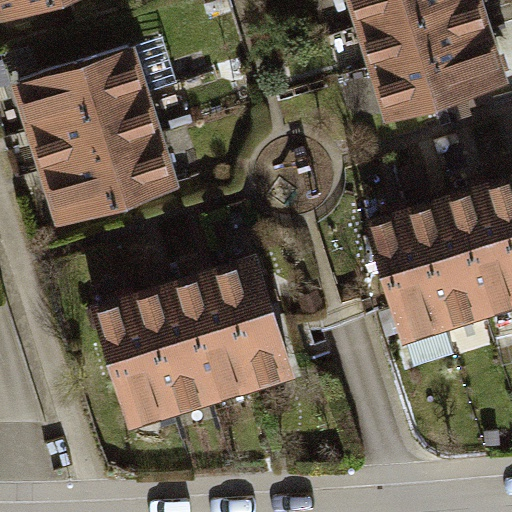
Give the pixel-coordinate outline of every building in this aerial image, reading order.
[(0,0),(0,11),(36,0),(0,0)] [(446,0),(358,0),(366,25),(446,0)] [(491,30),(481,0),(446,0),(366,25),(379,65),(491,30)] [(505,77),(491,30),(379,65),(393,111),(505,77)] [(147,93),(132,43),(20,78),(35,128),(147,93)] [(160,133),(147,93),(35,128),(48,168),(160,133)] [(174,180),(160,133),(48,168),(62,214),(174,180)] [(511,174),(493,181),(511,242),(511,174)] [(511,242),(493,181),(452,194),(487,305),(511,297),(511,242)] [(452,194),(412,206),(447,318),(487,305),(452,194)] [(412,206),(371,219),(406,330),(447,318),(412,206)] [(257,254),(218,266),(253,377),(293,365),(257,254)] [(218,266),(177,279),(212,390),(253,377),(218,266)] [(177,279),(137,291),(172,403),(212,390),(177,279)] [(137,291),(96,304),(131,415),(172,403),(137,291)]
